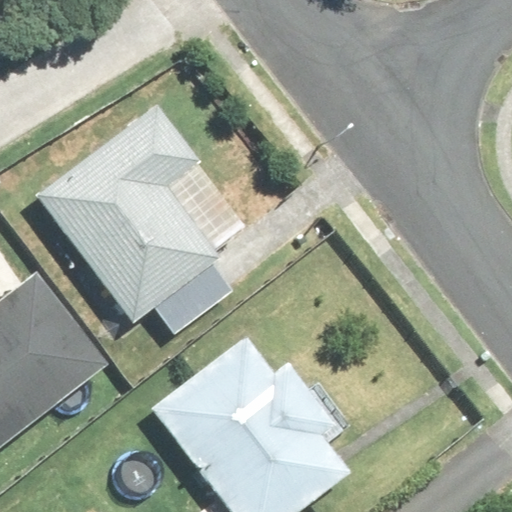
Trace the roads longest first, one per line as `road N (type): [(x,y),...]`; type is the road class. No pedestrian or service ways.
road 1 (residential): [(358,121),(511,313)]
road 2 (residential): [(511,1),(358,121)]
road 3 (residential): [(262,0),(358,121)]
